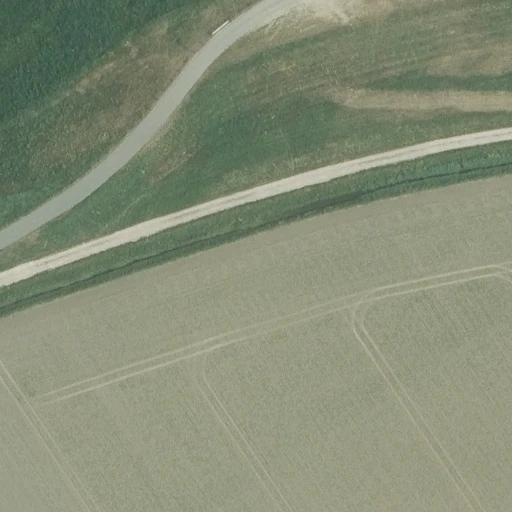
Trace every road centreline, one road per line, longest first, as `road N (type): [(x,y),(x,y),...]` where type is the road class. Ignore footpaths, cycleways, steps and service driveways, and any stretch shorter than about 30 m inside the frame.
road 1 (track): [(511,134),(321,175),(0,282)]
road 2 (unclassified): [(0,243),(120,158),(223,39),(294,0)]
